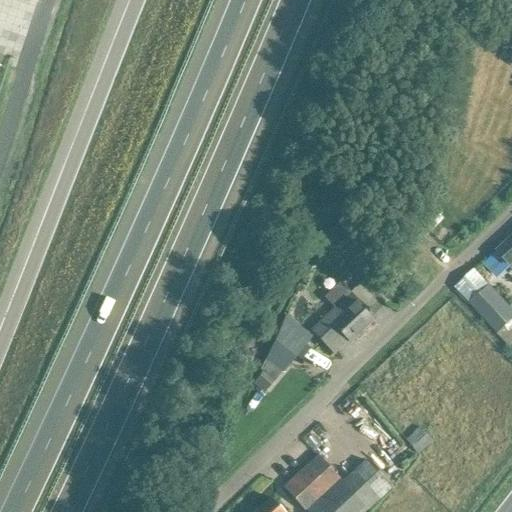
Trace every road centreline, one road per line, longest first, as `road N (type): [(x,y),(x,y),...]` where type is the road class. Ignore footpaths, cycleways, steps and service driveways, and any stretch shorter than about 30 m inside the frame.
road 1 (motorway): [(65,511),(295,0)]
road 2 (motorway): [(244,0),(16,511)]
road 3 (unclassified): [(205,511),(511,215)]
road 4 (motorway): [(129,0),(0,343)]
road 5 (unclassified): [(0,153),(47,0)]
